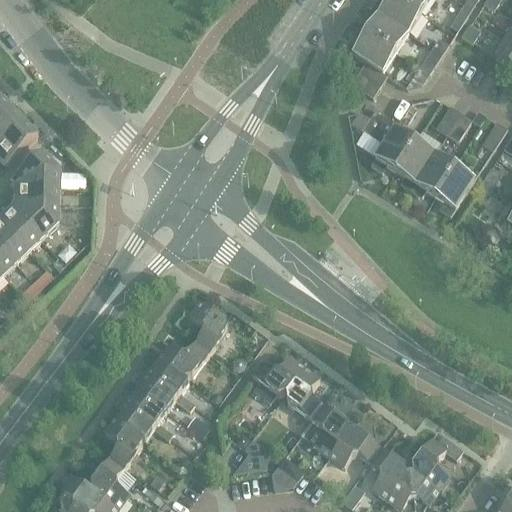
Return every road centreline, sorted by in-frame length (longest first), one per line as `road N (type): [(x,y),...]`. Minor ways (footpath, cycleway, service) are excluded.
road 1 (unclassified): [(177,180),(83,100),(4,0)]
road 2 (tertiary): [(353,326),(213,191)]
road 3 (tertiary): [(193,221),(295,298),(353,326)]
road 4 (tertiary): [(511,416),(353,326)]
road 5 (tertiary): [(177,180),(112,275),(89,326)]
road 6 (tertiary): [(283,57),(219,119),(177,180)]
road 7 (tertiary): [(213,191),(283,57)]
road 8 (tertiary): [(89,326),(168,256),(193,221)]
road 9 (tertiary): [(0,443),(89,326)]
